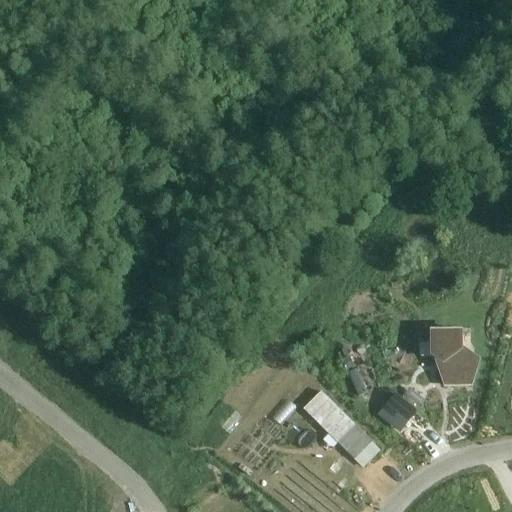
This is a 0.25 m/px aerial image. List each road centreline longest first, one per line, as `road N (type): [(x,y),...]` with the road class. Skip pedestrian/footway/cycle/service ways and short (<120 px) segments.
road 1 (residential): [(0,379),(112,465),(152,511)]
road 2 (residential): [(384,511),(453,458),(511,446)]
